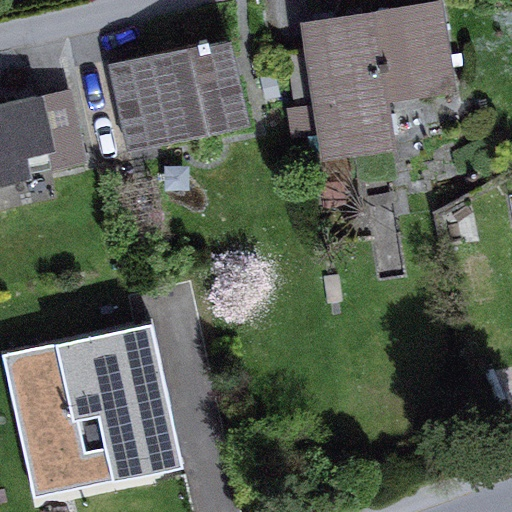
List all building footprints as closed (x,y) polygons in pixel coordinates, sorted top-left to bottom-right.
[(452,85),(439,4),(315,23),(318,48),(289,52),(297,108),(330,103),(334,131),(337,148),(391,140),(384,96),(452,85)] [(208,46),(207,41),(112,63),(131,148),(247,122),(228,42),(208,46)] [(52,168),(83,162),(68,91),(37,97),(48,149),(52,168)] [(21,154),(48,149),(37,97),(0,105),(0,181),(26,176),(25,174),(21,154)] [(290,109),(294,137),(334,131),(330,103),(297,108),(290,109)] [(25,174),(52,168),(48,149),(21,154),(25,174)] [(111,448),(106,426),(169,413),(149,323),(18,351),(42,463),(111,448)] [(46,479),(114,464),(111,448),(42,463),(46,479)]
